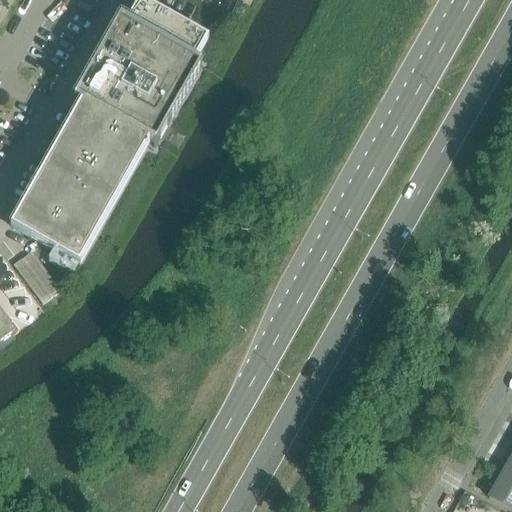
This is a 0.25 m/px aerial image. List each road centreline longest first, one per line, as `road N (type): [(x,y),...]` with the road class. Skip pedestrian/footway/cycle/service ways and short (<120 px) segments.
road 1 (trunk): [(468,0),(178,511)]
road 2 (trunk): [(237,511),(511,29)]
road 3 (residential): [(433,511),(511,377)]
